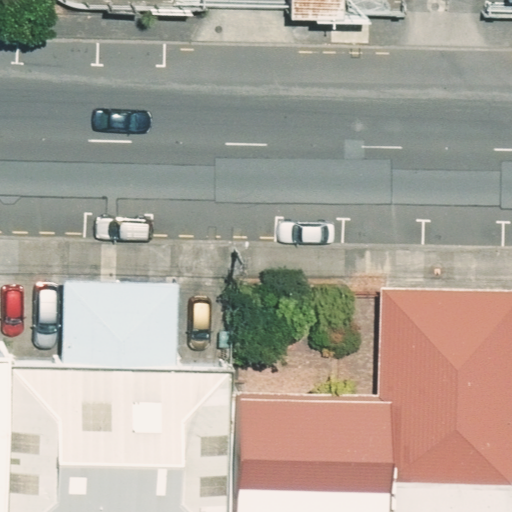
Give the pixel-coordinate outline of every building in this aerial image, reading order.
[(369,0),(290,0),(292,32),(370,30),(369,0)] [(505,287),(353,283),(348,466),(499,471),(505,287)] [(0,355),(0,511),(190,511),(195,361),(0,355)] [(344,511),(348,366),(195,361),(190,511),(344,511)] [(511,511),(511,470),(348,466),(346,511),(511,511)]
